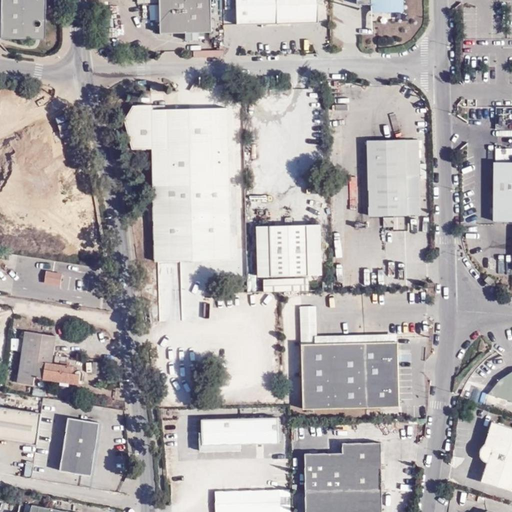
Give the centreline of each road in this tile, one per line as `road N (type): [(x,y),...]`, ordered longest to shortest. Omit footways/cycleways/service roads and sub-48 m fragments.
road 1 (tertiary): [(148,511),(117,215),(85,70)]
road 2 (unclassified): [(442,67),(85,70)]
road 3 (unclassified): [(442,67),(449,294)]
road 4 (unclassified): [(449,294),(429,511)]
